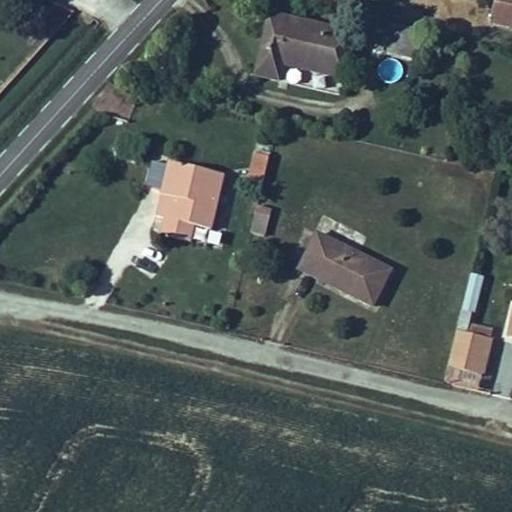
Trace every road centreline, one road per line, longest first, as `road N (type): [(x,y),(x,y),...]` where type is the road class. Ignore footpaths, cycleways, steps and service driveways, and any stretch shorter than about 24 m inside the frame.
road 1 (residential): [(0,302),(511,409)]
road 2 (secondary): [(0,174),(160,0)]
